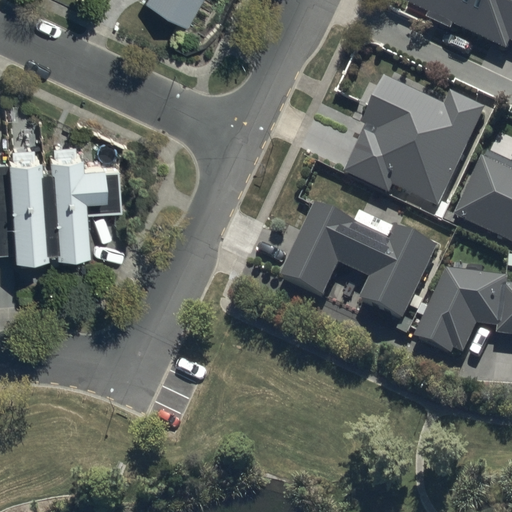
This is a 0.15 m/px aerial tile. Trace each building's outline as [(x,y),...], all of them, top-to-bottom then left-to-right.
[(148,0),(188,22),(200,0),(148,0)] [(511,0),(408,0),(406,7),(427,16),(425,20),(459,35),(461,31),(506,51),(509,44),(511,45),(511,0)] [(367,125),(345,172),(390,193),(394,186),(441,209),(488,110),(453,93),(446,108),(386,79),(364,124),(367,125)] [(0,250),(21,250),(21,260),(42,259),(42,249),(48,248),(48,245),(56,245),(56,248),(61,248),(62,259),(83,258),(82,245),(89,245),(87,191),(106,191),(106,157),(92,157),(92,143),(54,143),(54,150),(48,150),(48,159),(44,159),(44,149),(38,149),(38,142),(13,142),(13,152),(9,152),(9,161),(0,160),(0,250)] [(511,172),(482,158),(455,216),(511,242),(511,172)] [(315,204),(282,276),(325,296),(340,264),(371,278),(361,301),(404,321),(438,247),(396,227),(395,229),(359,212),(354,222),(315,204)] [(501,327),(508,285),(508,278),(446,272),(415,337),(454,355),(456,352),(463,355),(477,324),(501,327)] [(511,285),(508,285),(501,327),(500,335),(511,336),(511,285)]
